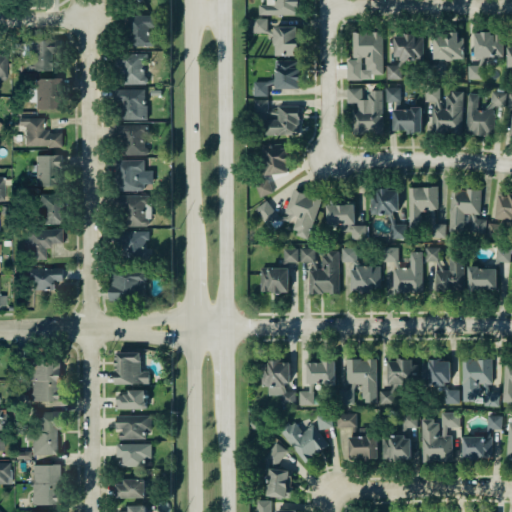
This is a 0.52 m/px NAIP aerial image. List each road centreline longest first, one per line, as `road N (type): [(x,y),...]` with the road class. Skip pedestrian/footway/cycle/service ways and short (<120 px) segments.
road 1 (secondary): [(224,328),(222,0)]
road 2 (residential): [(85,22),(89,329)]
road 3 (residential): [(224,328),(511,329)]
road 4 (secondary): [(192,0),(196,255)]
road 5 (secondary): [(195,320),(196,511)]
road 6 (residential): [(326,6),(511,5)]
road 7 (residential): [(330,152),(341,159),(511,164)]
road 8 (residential): [(89,329),(90,511)]
road 9 (residential): [(325,0),(330,152)]
road 10 (residential): [(511,487),(366,488)]
